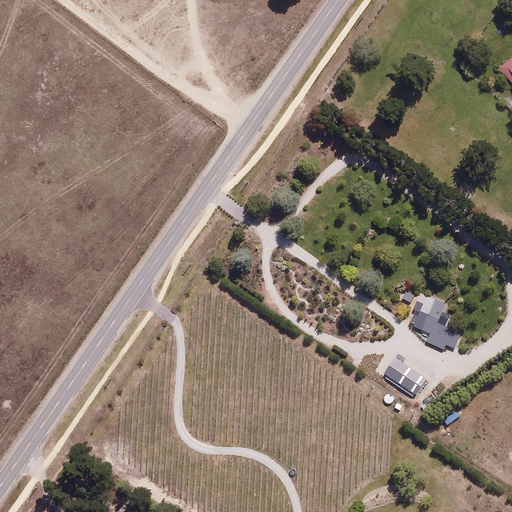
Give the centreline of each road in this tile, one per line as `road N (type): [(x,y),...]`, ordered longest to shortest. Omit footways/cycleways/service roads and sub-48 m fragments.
road 1 (tertiary): [(0,487),(251,123)]
road 2 (unclassified): [(63,0),(251,123)]
road 3 (tertiary): [(251,123),(338,0)]
